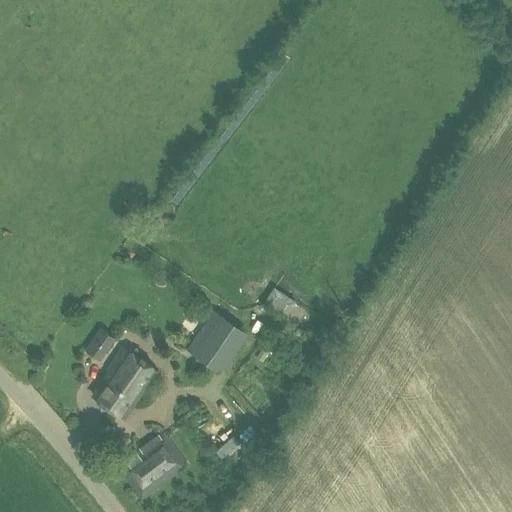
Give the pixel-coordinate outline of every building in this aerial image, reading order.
[(286,305),(275,298),(269,307),(280,315),(286,305)] [(210,358),(227,373),(259,337),(243,322),(210,358)] [(102,356),(115,339),(98,328),(87,347),(102,356)] [(124,419),(157,373),(121,347),(103,373),(106,375),(91,395),(124,419)] [(142,500),(190,465),(164,430),(116,464),(142,500)] [(251,448),(234,455),(242,473),(259,466),(251,448)]
